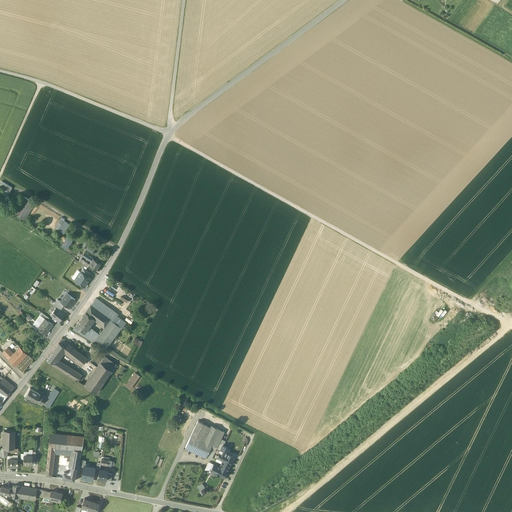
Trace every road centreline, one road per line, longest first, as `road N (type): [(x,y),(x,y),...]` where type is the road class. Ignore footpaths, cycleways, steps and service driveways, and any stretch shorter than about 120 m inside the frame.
road 1 (track): [(0,71),(161,131),(511,327)]
road 2 (residential): [(167,134),(116,250),(0,411)]
road 3 (track): [(511,323),(290,511)]
road 4 (unclassified): [(344,0),(167,134)]
road 5 (secondary): [(210,511),(0,477)]
road 6 (track): [(243,455),(255,430),(126,365)]
road 7 (track): [(401,0),(511,61)]
